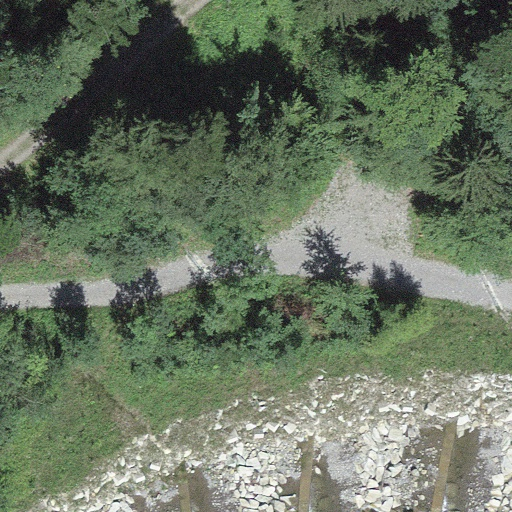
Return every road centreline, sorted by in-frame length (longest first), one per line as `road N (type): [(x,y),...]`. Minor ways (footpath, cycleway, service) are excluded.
road 1 (track): [(0,291),(167,277),(429,280),(511,306)]
road 2 (track): [(202,0),(0,163)]
